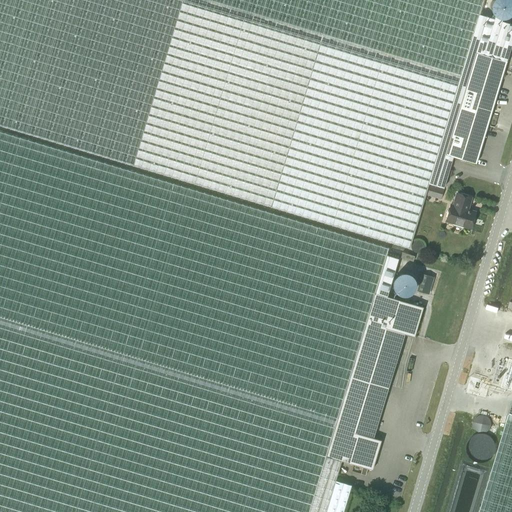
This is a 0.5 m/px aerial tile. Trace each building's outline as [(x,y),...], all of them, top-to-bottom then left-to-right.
[(453,156),(445,154),(476,52),(506,61),(511,41),(511,23),(501,21),(494,18),(479,14),(482,0),(0,0),(0,124),(409,247),(428,183),(443,187),(453,156)] [(490,6),(490,7),(490,8),(490,9),(490,10),(491,11),(491,12),(492,13),(493,14),(493,15),(494,15),(494,16),(494,18),(501,21),(502,18),(503,18),(504,18),(505,18),(506,17),(507,17),(508,16),(509,16),(509,15),(510,15),(510,14),(511,14),(511,13),(511,12),(511,11),(511,1),(511,0),(491,0),(492,0),(491,1),(491,2),(491,3),(490,3),(490,4),(490,5),(490,6)] [(476,163),(506,61),(476,52),(445,154),(453,156),(476,163)] [(342,511),(351,484),(335,479),(341,460),(327,456),(374,293),(387,248),(0,131),(0,511),(342,511)] [(426,194),(440,199),(443,189),(429,185),(426,194)] [(450,205),(446,220),(454,222),(454,225),(460,226),(462,225),(470,227),(474,212),(466,209),(470,197),(457,193),(453,205),(450,205)] [(399,257),(412,261),(414,255),(401,251),(399,257)] [(422,273),(417,291),(427,294),(432,276),(422,273)] [(422,307),(374,293),(327,456),(341,460),(372,469),(380,440),(373,438),(404,333),(414,336),(422,307)] [(511,511),(511,400),(477,511),(511,511)]
